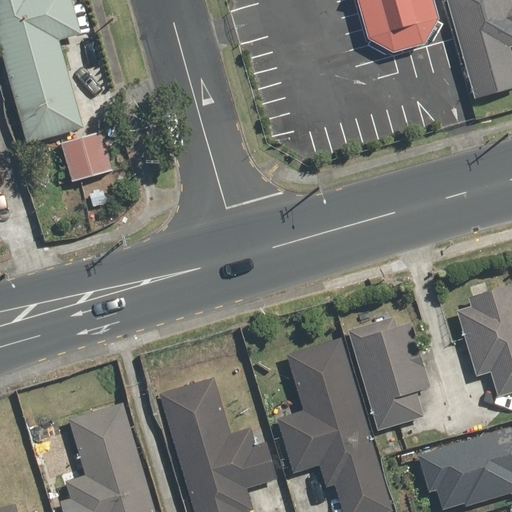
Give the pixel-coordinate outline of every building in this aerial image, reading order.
[(0,0),(0,45),(28,147),(82,132),(58,44),(77,39),(66,0),(0,0)] [(436,0),(349,0),(358,27),(437,3),(436,0)] [(511,42),(511,10),(509,0),(447,0),(476,102),(511,91),(511,53),(509,43),(511,42)] [(102,137),(59,150),(70,185),(113,172),(102,137)] [(470,305),(458,308),(475,378),(489,375),(494,396),(511,391),(511,284),(468,296),(470,305)] [(350,339),(352,347),(374,429),(419,417),(413,397),(428,393),(409,324),(350,339)] [(343,338),(337,340),(285,355),(301,412),(278,418),(293,473),(317,466),(323,489),(332,486),(339,511),(389,511),(391,511),(343,338)] [(161,394),(164,402),(196,511),(251,511),(253,511),(247,492),(280,482),(268,442),(256,446),(251,428),(231,434),(214,378),(161,394)] [(153,511),(125,406),(68,420),(84,477),(65,482),(70,498),(58,501),(60,511),(153,511)] [(511,428),(417,452),(418,455),(427,492),(433,490),(439,511),(511,492),(511,428)]
